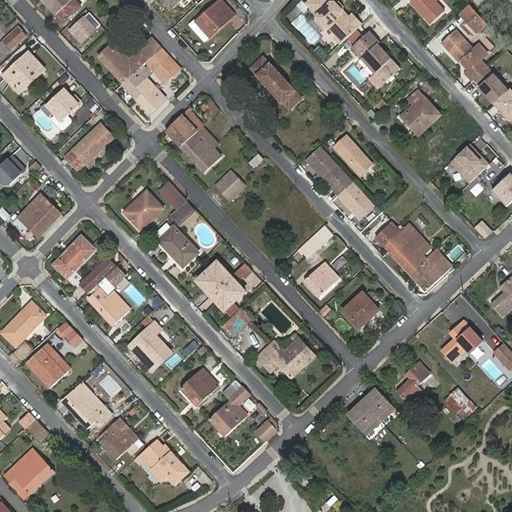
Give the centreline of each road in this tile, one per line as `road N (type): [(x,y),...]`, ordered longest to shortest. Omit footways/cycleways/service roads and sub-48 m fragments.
road 1 (residential): [(486,252),(264,18)]
road 2 (residential): [(208,78),(420,312)]
road 3 (residential): [(147,140),(361,370)]
road 4 (residential): [(86,202),(298,429)]
road 5 (residential): [(29,266),(235,486)]
road 6 (residential): [(368,0),(511,156)]
road 7 (residential): [(0,361),(137,511)]
road 8 (residential): [(14,0),(147,140)]
road 9 (residential): [(0,108),(86,202)]
